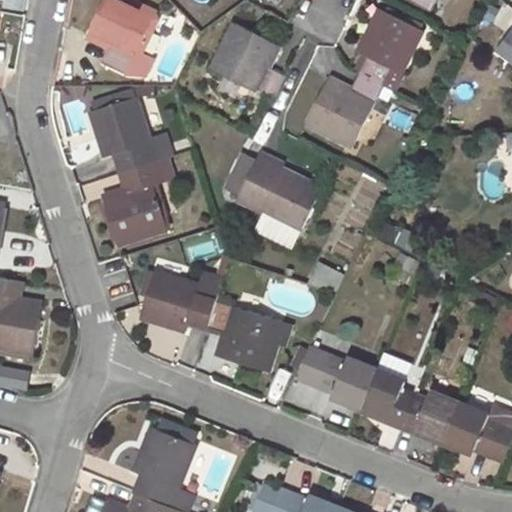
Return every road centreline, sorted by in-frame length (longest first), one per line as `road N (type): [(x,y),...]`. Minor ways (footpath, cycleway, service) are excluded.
road 1 (residential): [(111,368),(470,510),(502,511)]
road 2 (residential): [(47,0),(28,95),(111,368)]
road 3 (residential): [(111,368),(70,415),(47,511)]
